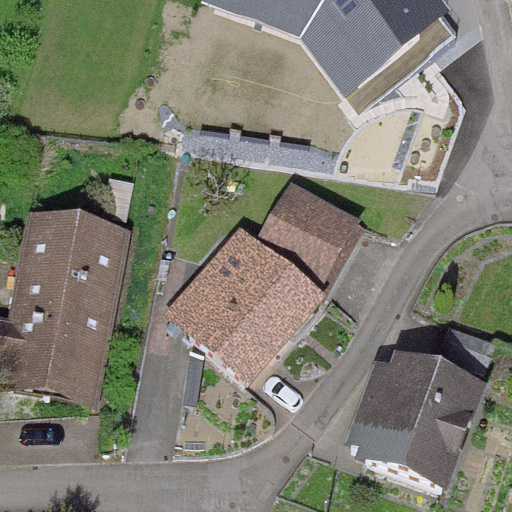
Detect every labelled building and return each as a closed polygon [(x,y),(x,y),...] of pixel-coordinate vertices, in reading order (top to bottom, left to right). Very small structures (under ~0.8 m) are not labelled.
[(443,0),(203,0),(202,2),(300,36),(360,113),(454,35),(440,18),(451,10),(443,0)] [(292,182),(257,239),(320,292),(327,280),(335,284),(367,228),(359,224),(361,220),(292,182)] [(0,364),(13,367),(8,392),(98,409),(132,231),(29,211),(8,322),(0,320),(0,364)] [(241,225),(164,315),(249,387),(326,298),(320,292),(257,239),(241,225)] [(450,326),(436,363),(483,381),(497,344),(450,326)] [(346,440),(361,445),(357,457),(447,490),(487,382),(483,381),(436,363),(395,348),(389,363),(376,359),(346,440)]
